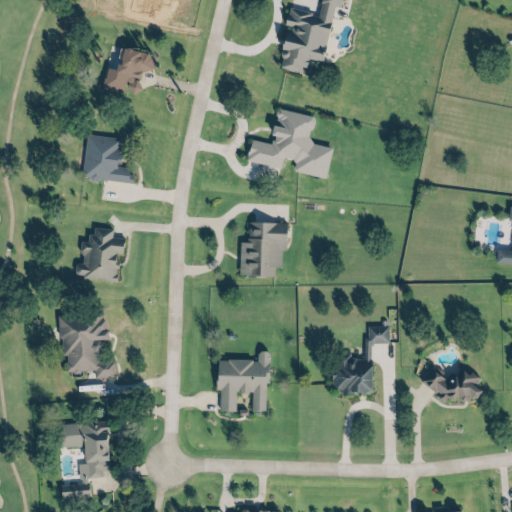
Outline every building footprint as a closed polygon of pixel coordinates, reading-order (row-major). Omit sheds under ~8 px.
[(276,67),(301,72),(303,58),(325,63),(332,30),(322,28),(327,6),(335,7),(336,0),(316,0),(313,15),(281,8),(272,50),(279,52),(276,67)] [(122,50),(137,52),(136,58),(138,59),(139,53),(150,55),(147,70),(139,71),(136,79),(128,78),(130,82),(132,81),(138,91),(129,97),(123,86),(126,84),(124,80),(122,80),(120,92),(99,89),(102,69),(113,71),(114,65),(120,66),(122,50)] [(323,177),(329,147),(306,142),(311,115),(276,108),(272,124),(268,142),(248,138),(244,160),(278,167),(280,157),(292,159),(290,170),(323,177)] [(115,138),(81,134),(76,176),(83,177),(83,180),(92,182),(93,179),(127,183),(128,175),(123,175),(124,171),(114,170),(115,165),(119,165),(120,158),(116,158),(117,147),(114,146),(115,138)] [(511,263),(490,261),(492,248),(507,250),(510,222),(504,221),(505,207),(511,207),(511,263)] [(242,220),(280,222),(285,236),(283,250),(277,249),(275,269),(269,268),(268,277),(260,278),(232,277),(234,241),(241,242),(242,220)] [(108,228),(90,228),(90,234),(83,234),(83,240),(74,240),(74,280),(114,280),(114,261),(120,261),(120,236),(108,236),(108,228)] [(64,372),(63,356),(55,356),(53,316),(104,313),(106,344),(98,344),(100,365),(108,365),(108,376),(91,377),(90,371),(64,372)] [(371,390),(371,360),(369,357),(369,341),(387,341),(386,324),(366,324),(365,336),(362,336),(362,357),(349,357),(348,351),(330,352),(330,388),(341,388),(341,393),(343,395),(349,395),(351,390),(356,391),(356,394),(364,394),(365,390),(371,390)] [(264,352),(264,390),(261,391),(260,412),(246,412),(246,395),(236,395),(236,399),(230,398),(230,413),(212,412),(212,391),(210,391),(210,360),(250,361),(249,352),(264,352)] [(419,379),(434,392),(436,390),(438,391),(435,394),(436,396),(441,401),(443,400),(447,395),(453,400),(457,394),(462,399),(468,399),(468,393),(471,393),(476,397),(481,390),(474,384),(479,377),(464,368),(457,376),(450,369),(444,377),(429,366),(419,379)] [(52,424),(101,420),(105,470),(96,471),(96,476),(79,477),(80,482),(84,481),(85,494),(57,496),(56,485),(75,484),(75,479),(71,479),(70,464),(80,463),(79,444),(54,446),(52,424)]
